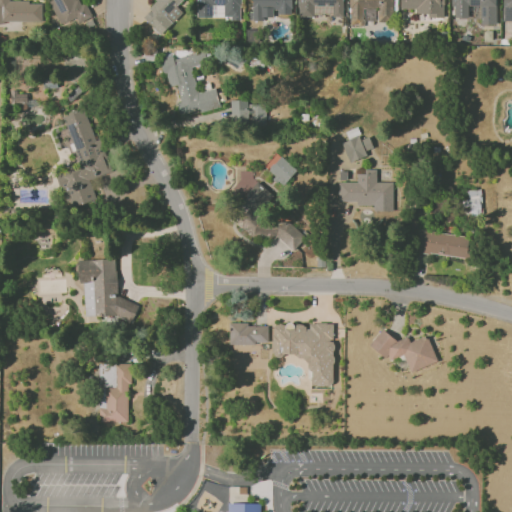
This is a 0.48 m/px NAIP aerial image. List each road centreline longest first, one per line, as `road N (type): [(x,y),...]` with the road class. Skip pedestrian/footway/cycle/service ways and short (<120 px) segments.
road 1 (residential): [(118,0),(134,124),(175,200),(191,256),(191,442)]
road 2 (residential): [(511,314),(371,287),(192,283)]
